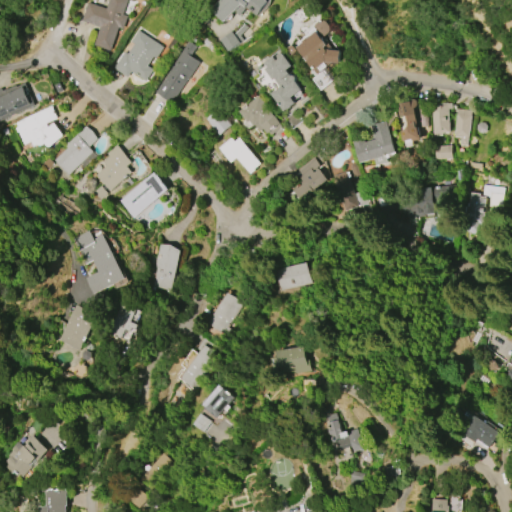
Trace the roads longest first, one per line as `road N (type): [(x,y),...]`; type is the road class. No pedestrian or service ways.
road 1 (residential): [(58,57),(165,144),(234,220),(268,238),(357,237),(470,270),(511,291)]
road 2 (residential): [(185,321),(234,220),(393,74)]
road 3 (residential): [(506,511),(503,486),(484,473),(450,460),(412,462)]
road 4 (residential): [(511,107),(393,74)]
